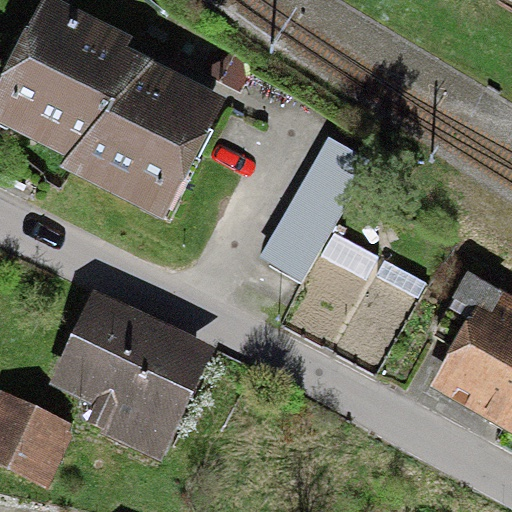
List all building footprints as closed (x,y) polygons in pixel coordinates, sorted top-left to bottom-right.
[(169,34),(94,0),(80,0),(23,112),(100,153),(95,163),(201,218),(265,97),(163,48),(169,34)] [(369,167),(335,148),(271,266),(305,284),(369,167)] [(511,314),(468,291),(425,374),(511,419),(511,314)] [(196,372),(109,333),(79,401),(113,417),(107,431),(159,454),(196,372)] [(49,440),(0,415),(0,466),(29,480),(49,440)]
